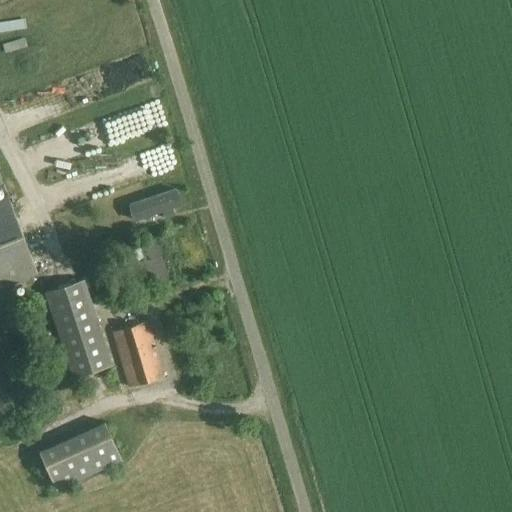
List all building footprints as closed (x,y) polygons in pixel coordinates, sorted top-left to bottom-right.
[(100,74),(106,90),(139,78),(133,62),(100,74)] [(70,73),(71,95),(62,96),(62,101),(98,99),(97,72),(70,73)] [(99,184),(161,164),(157,151),(94,171),(99,184)] [(92,164),(96,174),(117,166),(114,157),(92,164)] [(0,198),(0,288),(37,274),(7,196),(0,198)] [(44,292),(72,377),(112,364),(84,279),(44,292)] [(112,332),(128,387),(164,376),(155,347),(151,349),(149,344),(154,343),(147,321),(112,332)] [(39,451),(56,489),(121,460),(104,422),(39,451)]
